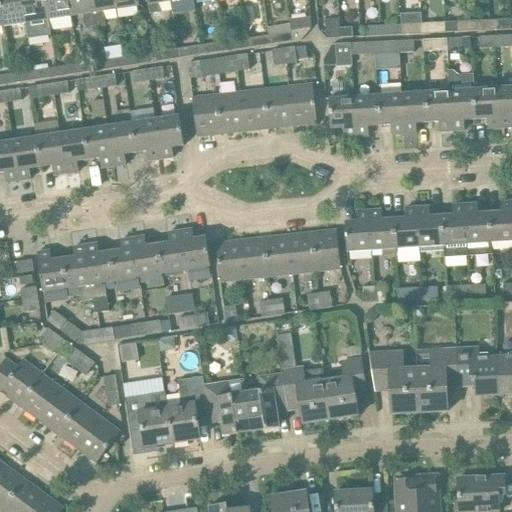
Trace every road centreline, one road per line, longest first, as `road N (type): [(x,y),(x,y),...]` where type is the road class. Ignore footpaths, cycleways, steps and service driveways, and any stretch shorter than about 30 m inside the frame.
road 1 (residential): [(93,496),(378,450),(511,446)]
road 2 (residential): [(153,193),(211,221),(312,212),(362,173)]
road 3 (residential): [(153,193),(194,162),(286,144),(362,173)]
road 4 (residential): [(0,221),(153,193)]
road 5 (residential): [(362,173),(511,163)]
